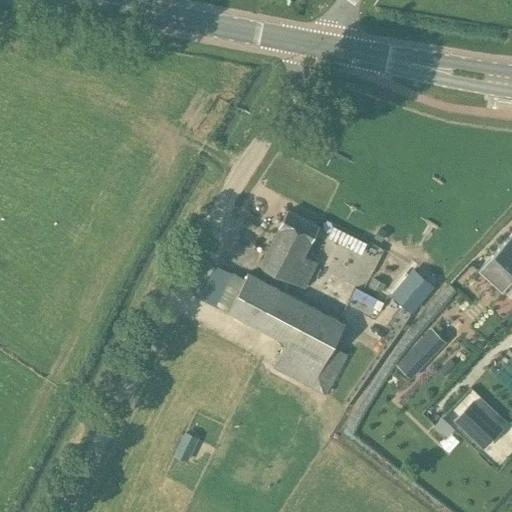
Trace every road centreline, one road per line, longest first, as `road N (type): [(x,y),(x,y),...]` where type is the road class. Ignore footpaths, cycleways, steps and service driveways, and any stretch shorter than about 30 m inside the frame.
road 1 (unclassified): [(66,511),(223,200),(320,46)]
road 2 (tertiary): [(320,46),(81,0)]
road 3 (tertiary): [(511,81),(320,46)]
